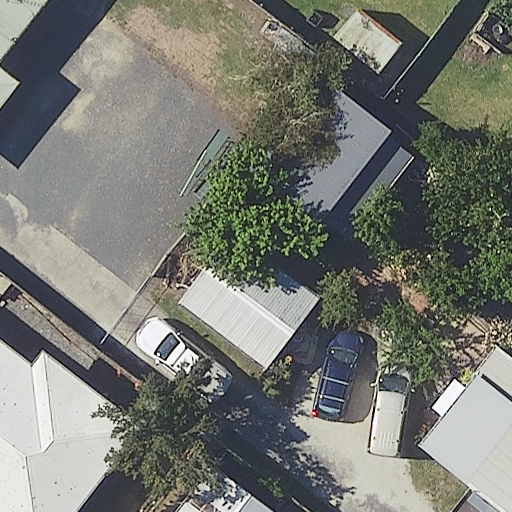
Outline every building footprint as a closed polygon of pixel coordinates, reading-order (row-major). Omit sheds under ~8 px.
[(0,0),(0,16),(12,0),(0,0)] [(392,129),(285,56),(217,156),(324,229),(392,129)] [(299,284),(204,216),(151,290),(246,358),(299,284)] [(511,511),(511,273),(389,430),(495,511),(511,511)] [(46,511),(111,423),(0,342),(0,511),(46,511)] [(270,511),(271,511),(187,448),(138,511),(270,511)]
